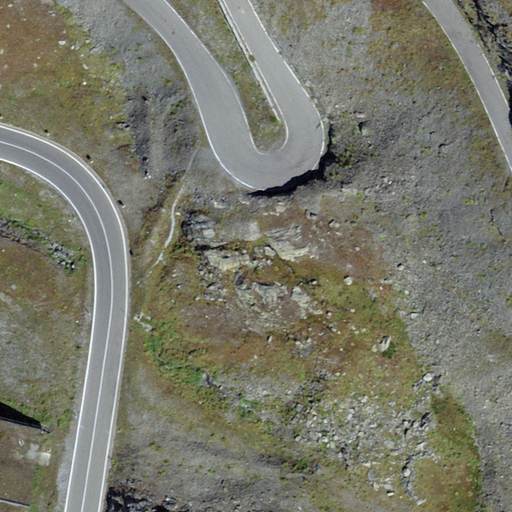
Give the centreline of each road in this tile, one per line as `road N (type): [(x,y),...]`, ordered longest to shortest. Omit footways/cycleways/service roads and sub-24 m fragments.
road 1 (track): [(240,0),(317,133),(315,155),(302,170),(269,178),(239,163),(202,71),(137,0)]
road 2 (secondary): [(82,511),(112,297),(104,225),(64,168),(0,140)]
